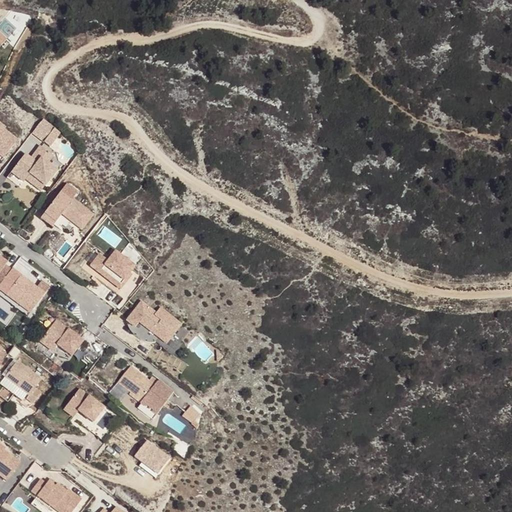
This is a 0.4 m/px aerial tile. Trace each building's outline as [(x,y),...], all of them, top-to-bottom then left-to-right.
[(17,140),(4,130),(5,128),(0,123),(0,160),(1,161),(17,140)] [(53,156),(40,146),(30,159),(25,154),(11,173),(23,182),(25,180),(29,174),(38,181),(45,186),(57,170),(47,163),(53,156)] [(38,181),(29,174),(25,180),(34,186),(38,181)] [(60,193),(71,202),(73,200),(61,191),(60,193)] [(93,215),(73,200),(71,202),(60,193),(44,214),(56,223),(62,215),(82,230),(93,215)] [(56,223),(44,214),(41,218),(52,227),(56,223)] [(134,266),(115,251),(107,262),(99,255),(90,266),(99,273),(96,278),(116,294),(126,282),(123,280),(129,273),(134,266)] [(132,274),(129,273),(123,280),(126,282),(132,274)] [(44,294),(20,276),(6,295),(20,306),(18,309),(28,316),(30,314),(44,294)] [(157,314),(141,303),(127,322),(135,328),(135,336),(136,337),(141,340),(147,342),(154,343),(159,338),(167,344),(181,325),(161,309),(157,314)] [(83,341),(56,320),(39,342),(52,352),(57,346),(71,356),(83,341)] [(135,328),(127,322),(127,323),(129,329),(133,334),(135,336),(135,328)] [(0,353),(0,364),(8,354),(3,350),(0,353)] [(42,379),(17,361),(4,377),(28,396),(26,399),(33,404),(41,393),(35,388),(42,379)] [(155,385),(131,367),(118,383),(131,393),(129,395),(141,404),(155,385)] [(174,393),(159,380),(155,385),(141,404),(140,405),(156,418),(174,393)] [(103,408),(79,389),(68,403),(78,411),(73,418),(89,431),(95,424),(92,422),(103,408)] [(78,411),(68,403),(63,410),(73,418),(78,411)] [(188,443),(206,415),(190,405),(181,420),(170,413),(162,427),(188,443)] [(109,435),(95,424),(89,431),(103,441),(109,435)] [(171,459),(147,441),(134,457),(142,463),(158,475),(171,459)] [(19,463),(3,451),(2,453),(0,450),(0,447),(1,446),(0,445),(0,477),(6,481),(19,463)] [(158,475),(142,463),(139,467),(155,479),(158,475)] [(61,511),(71,511),(81,500),(67,489),(66,491),(56,484),(54,486),(47,481),(44,486),(38,482),(28,494),(34,499),(51,511),(54,506),(61,511)] [(41,511),(61,511),(54,506),(51,511),(34,499),(30,504),(41,511)]
